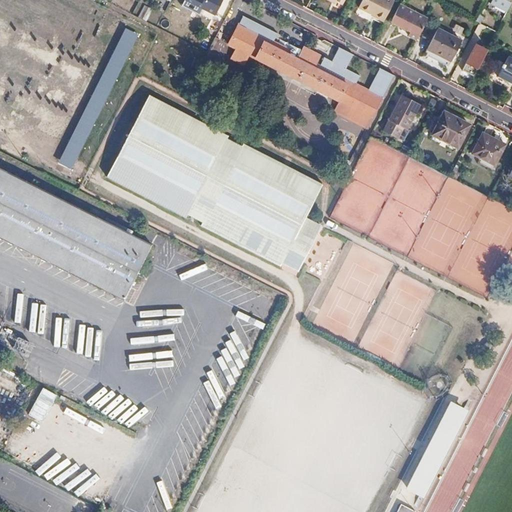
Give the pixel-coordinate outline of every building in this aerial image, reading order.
[(185,0),(213,14),(220,0),(185,0)] [(386,23),(396,3),(389,0),(364,0),(361,8),(373,14),(372,17),(386,23)] [(506,13),(511,2),(511,0),(493,0),(491,5),(506,13)] [(137,17),(146,21),(152,9),(143,5),(137,17)] [(417,40),(427,19),(400,5),(392,22),(410,31),(408,35),(417,40)] [(237,25),(227,45),(233,48),(228,59),(243,66),(248,56),(338,101),(333,112),(365,128),(381,97),(316,65),(320,56),(302,47),(298,56),(237,25)] [(451,62),(461,42),(437,30),(427,50),(451,62)] [(461,72),(475,75),(483,47),(468,43),(461,72)] [(511,60),(507,58),(496,77),(507,83),(509,79),(511,80),(511,60)] [(148,96),(106,180),(188,221),(189,217),(202,224),(200,227),(200,228),(280,268),(282,264),(298,272),(321,226),(305,218),(322,184),(242,144),(241,148),(227,141),(229,137),(148,96)] [(402,97),(389,121),(383,132),(397,139),(402,128),(406,131),(419,106),(402,97)] [(433,132),(431,135),(457,148),(468,126),(442,113),(439,119),(435,117),(429,130),(433,132)] [(482,134),(472,155),(495,166),(505,145),(482,134)] [(0,171),(0,242),(121,304),(150,246),(63,203),(16,179),(0,171)] [(183,278),(191,275),(194,281),(217,273),(215,267),(209,269),(207,263),(181,272),(183,278)] [(244,287),(242,279),(234,281),(233,278),(213,285),(216,295),(244,287)] [(234,305),(260,296),(259,290),(232,299),(234,305)] [(113,419),(115,418),(120,424),(136,410),(126,399),(109,414),(113,419)] [(407,489),(421,495),(465,410),(452,403),(424,455),(407,489)] [(9,454),(34,440),(31,436),(7,450),(9,454)] [(79,453),(51,466),(61,487),(89,474),(79,453)] [(99,505),(103,491),(97,489),(92,503),(99,505)]
